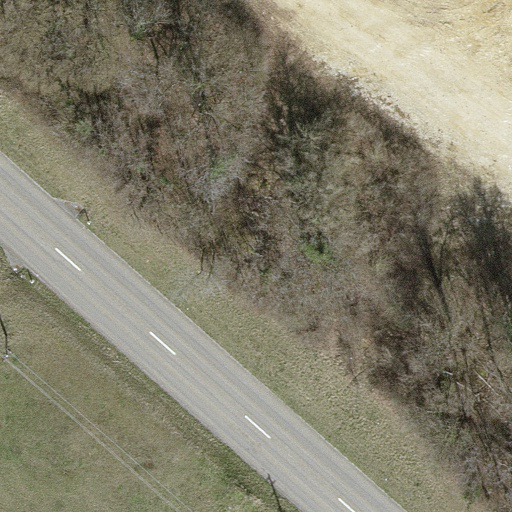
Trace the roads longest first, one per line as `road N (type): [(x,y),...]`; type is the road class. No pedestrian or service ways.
road 1 (secondary): [(350,511),(0,208)]
road 2 (track): [(511,137),(322,0)]
